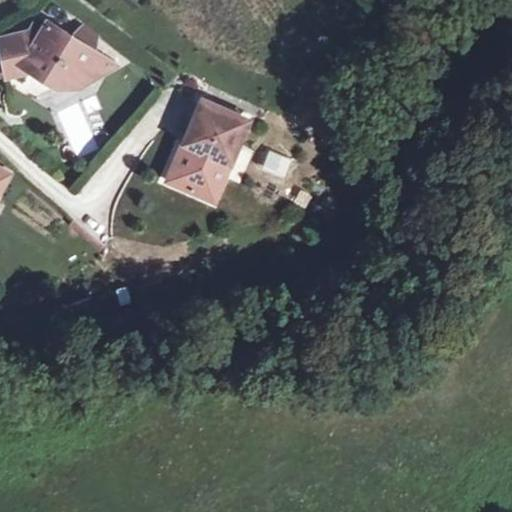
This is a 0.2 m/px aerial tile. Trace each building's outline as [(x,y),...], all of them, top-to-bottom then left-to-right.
[(0,36),(0,43),(37,35),(45,22),(36,16),(28,29),(0,36)] [(37,35),(0,43),(0,46),(4,66),(23,62),(34,68),(55,82),(76,73),(86,82),(115,66),(89,50),(94,43),(80,34),(75,40),(45,22),(37,35)] [(0,46),(0,76),(34,68),(23,62),(4,66),(0,46)] [(185,151),(176,155),(188,190),(223,177),(221,167),(229,163),(249,120),(202,98),(183,141),(185,151)] [(176,155),(165,179),(188,190),(176,155)] [(0,190),(9,174),(0,169),(0,190)] [(223,177),(188,190),(212,201),(223,177)]
